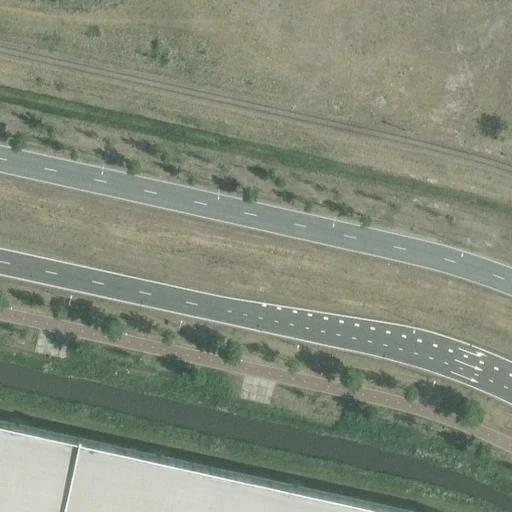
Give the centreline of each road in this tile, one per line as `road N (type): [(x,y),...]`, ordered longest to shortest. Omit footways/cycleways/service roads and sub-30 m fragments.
road 1 (primary): [(0,259),(391,338),(511,384)]
road 2 (primary): [(511,280),(388,240),(0,156)]
